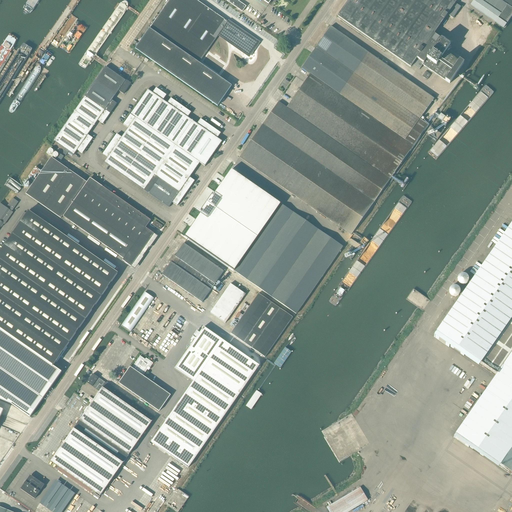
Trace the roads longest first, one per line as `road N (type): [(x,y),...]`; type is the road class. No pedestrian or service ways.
road 1 (unclassified): [(175,222),(88,159),(146,70),(237,135)]
road 2 (unclassified): [(0,473),(175,222)]
road 3 (unclassified): [(237,135),(331,0)]
road 4 (unknown): [(459,0),(462,61),(444,86),(426,86),(383,54)]
road 5 (unknown): [(125,268),(32,205),(0,239)]
